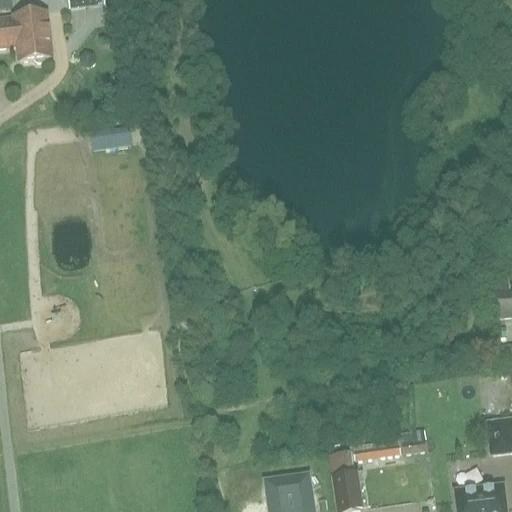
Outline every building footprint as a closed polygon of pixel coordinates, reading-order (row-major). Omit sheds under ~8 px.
[(0,0),(0,12),(17,11),(15,0),(0,0)] [(105,9),(103,0),(66,0),(69,14),(105,9)] [(51,61),(45,15),(14,19),(14,20),(0,21),(0,51),(17,49),(19,65),(33,63),(37,67),(45,66),(48,61),(51,61)] [(495,283),(497,297),(494,298),(497,324),(511,322),(511,295),(510,296),(508,282),(495,283)] [(511,387),(511,386),(511,361),(511,347),(501,349),(502,360),(508,360),(511,387)] [(350,451),(352,462),(401,453),(399,443),(350,451)] [(427,444),(401,447),(402,457),(428,454),(427,444)] [(336,511),(362,511),(356,477),(353,477),(350,457),(329,460),(336,511)] [(311,511),(307,483),(267,488),(270,511),(311,511)] [(457,511),(505,511),(503,489),(455,495),(457,511)]
